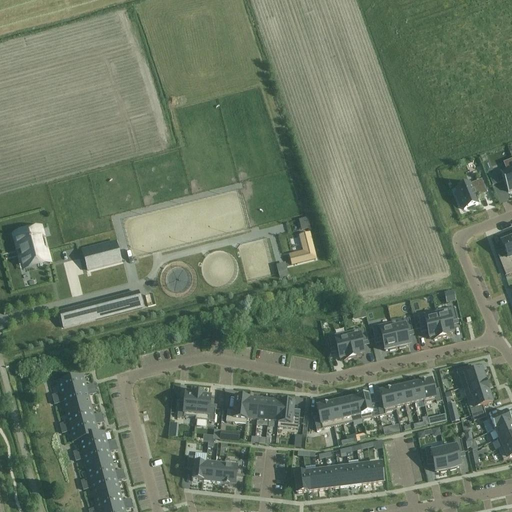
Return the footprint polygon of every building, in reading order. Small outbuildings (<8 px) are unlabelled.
[(506,170),(500,172),(508,192),(511,190),(511,159),(504,163),(506,170)] [(495,174),(489,177),(493,186),(498,184),(495,174)] [(470,185),(456,190),(459,197),(457,198),(460,207),(462,206),(464,210),(478,205),(475,197),(479,196),(478,193),(485,190),(481,181),(470,185)] [(307,219),(299,221),(302,231),(309,229),(307,219)] [(46,249),(43,238),(41,238),(38,229),(16,234),(24,265),(46,260),(44,250),(46,249)] [(300,238),(304,253),(290,256),(293,265),(315,260),(309,235),(300,238)] [(507,257),(500,260),(506,276),(511,273),(511,265),(511,264),(511,263),(511,238),(501,243),(507,257)] [(83,251),(88,271),(121,262),(116,242),(83,251)] [(79,325),(95,321),(91,305),(75,309),(79,325)] [(454,308),(436,313),(442,338),(450,336),(450,335),(454,334),(451,322),(457,321),(454,308)] [(436,313),(418,317),(421,329),(427,328),(429,340),(433,339),(433,340),(442,338),(436,313)] [(393,328),(392,328),(397,349),(399,348),(399,350),(405,348),(405,347),(409,346),(406,334),(412,332),(409,320),(403,321),(404,326),(393,328)] [(391,324),(372,328),(375,341),(382,339),(385,352),(389,351),(389,352),(395,350),(395,349),(397,349),(392,328),(393,328),(391,324)] [(364,329),(346,333),(352,359),(361,357),(360,356),(364,355),(361,343),(367,342),(364,329)] [(346,333),(328,338),(331,350),(337,349),(340,360),(343,359),(344,361),(352,359),(346,333)] [(469,368),(457,372),(459,378),(464,376),(467,387),(485,381),(481,370),(471,373),(469,368)] [(83,377),(70,380),(74,395),(87,392),(83,377)] [(61,399),(74,395),(70,380),(57,384),(61,399)] [(420,383),(419,384),(424,402),(423,402),(424,404),(436,402),(436,404),(442,403),(439,390),(433,391),(431,381),(426,382),(425,381),(420,383)] [(467,387),(462,388),(466,400),(489,392),(485,381),(467,387)] [(419,384),(410,386),(414,404),(423,402),(424,402),(419,384)] [(410,386),(401,388),(405,406),(414,404),(410,386)] [(401,388),(391,390),(395,409),(396,408),(405,406),(401,388)] [(382,403),(376,405),(379,417),(385,416),(385,413),(397,411),(396,408),(395,409),(391,390),(390,390),(385,391),(385,392),(380,393),(382,403)] [(74,395),(78,410),(91,406),(87,392),(74,395)] [(489,392),(466,400),(472,417),(484,413),(482,407),(492,404),(489,392)] [(178,406),(177,419),(183,420),(183,417),(195,418),(196,418),(198,394),(190,393),(189,395),(185,395),(184,407),(178,406)] [(195,418),(195,421),(214,423),(215,410),(209,409),(210,397),(206,397),(207,395),(198,394),(196,418),(195,418)] [(65,413),(78,410),(74,395),(61,399),(65,413)] [(368,396),(356,398),(362,421),(379,417),(376,405),(370,406),(368,396)] [(227,411),(226,423),(246,425),(247,420),(246,420),(248,400),(249,400),(249,399),(235,398),(234,412),(227,411)] [(356,398),(347,400),(352,423),(362,421),(356,398)] [(248,400),(246,420),(247,420),(257,421),(259,401),(249,400),(248,400)] [(347,400),(338,403),(343,426),(352,423),(347,400)] [(259,401),(257,421),(268,422),(270,403),(259,401)] [(270,403),(268,422),(278,423),(280,404),(270,403)] [(278,423),(277,428),(298,430),(299,418),(292,418),(294,404),(280,403),(280,404),(278,423)] [(338,403),(328,405),(334,428),(343,426),(338,403)] [(319,418),(313,419),(316,432),(334,428),(328,405),(327,405),(327,404),(322,405),(322,406),(317,408),(319,418)] [(457,412),(455,404),(447,405),(449,414),(457,412)] [(95,421),(91,406),(78,410),(82,424),(95,421)] [(65,413),(69,428),(82,424),(78,410),(65,413)] [(507,412),(487,421),(493,432),(495,431),(511,423),(507,412)] [(484,413),(472,417),(474,423),(486,419),(484,413)] [(91,437),(99,435),(95,421),(82,424),(86,439),(91,437)] [(511,423),(495,431),(498,439),(499,440),(511,433),(511,423)] [(86,439),(82,424),(69,428),(73,443),(78,441),(86,439)] [(220,441),(230,442),(231,433),(221,432),(220,441)] [(91,437),(95,452),(108,448),(104,433),(99,435),(91,437)] [(498,439),(496,440),(500,449),(511,444),(511,433),(499,440),(498,439)] [(78,441),(82,455),(95,452),(91,437),(86,439),(78,441)] [(455,447),(443,449),(448,470),(450,470),(450,471),(456,469),(456,468),(460,467),(457,455),(463,454),(460,441),(454,442),(455,447)] [(500,449),(498,450),(503,461),(511,457),(511,444),(500,449)] [(430,447),(424,449),(427,461),(433,460),(436,473),(440,472),(440,473),(446,472),(446,470),(448,470),(443,449),(431,452),(430,447)] [(112,463),(108,448),(95,452),(99,466),(112,463)] [(82,455),(86,470),(99,466),(95,452),(82,455)] [(188,457),(187,470),(193,471),(192,482),(204,483),(206,464),(206,462),(194,460),(195,458),(188,457)] [(225,466),(223,485),(224,485),(224,486),(229,487),(229,486),(235,486),(236,476),(242,476),(243,468),(243,466),(243,464),(243,463),(225,461),(224,466),(225,466)] [(112,463),(99,466),(103,481),(116,477),(112,463)] [(206,464),(204,483),(213,484),(215,465),(206,464)] [(381,464),(370,466),(372,485),(383,484),(381,464)] [(215,465),(213,484),(223,485),(225,466),(224,466),(215,465)] [(103,481),(99,466),(86,470),(90,484),(103,481)] [(362,486),(372,485),(370,466),(359,467),(362,486)] [(359,467),(348,468),(351,488),(362,486),(359,467)] [(351,488),(348,468),(338,470),(340,489),(351,488)] [(338,470),(327,471),(329,490),(340,489),(338,470)] [(316,473),(318,492),(329,490),(327,471),(316,473)] [(316,473),(305,474),(307,493),(318,492),(316,473)] [(294,475),(297,494),(307,493),(305,474),(294,475)] [(107,495),(120,492),(116,477),(103,481),(107,495)] [(90,484),(94,499),(107,495),(103,481),(90,484)] [(107,495),(111,510),(124,506),(120,492),(107,495)] [(102,511),(111,510),(107,495),(94,499),(97,511),(102,511)]
